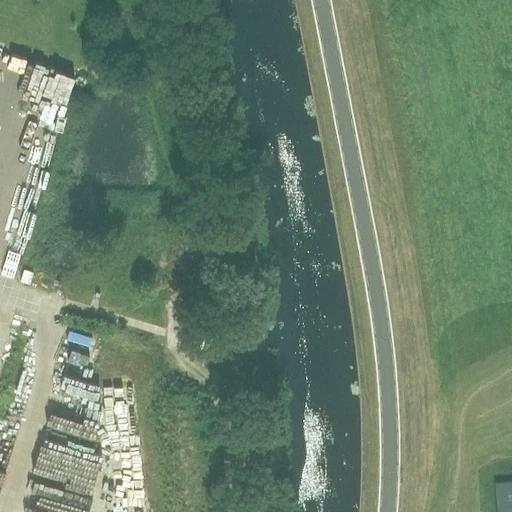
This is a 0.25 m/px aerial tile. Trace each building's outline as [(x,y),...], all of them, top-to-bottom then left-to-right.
[(0,103),(13,107),(16,96),(26,99),(39,53),(10,45),(0,80),(0,103)] [(20,211),(47,218),(50,209),(23,201),(20,211)] [(37,249),(45,228),(26,222),(19,243),(37,249)] [(69,350),(111,358),(116,329),(75,321),(69,350)] [(112,408),(115,390),(69,384),(66,402),(112,408)] [(19,421),(32,424),(36,406),(23,403),(19,421)] [(108,469),(115,435),(94,431),(92,440),(72,436),(70,445),(57,443),(48,489),(54,490),(52,501),(105,511),(118,511),(124,486),(118,485),(121,472),(108,469)] [(511,511),(511,480),(495,482),(496,511),(511,511)] [(0,489),(0,501),(12,498),(9,487),(0,489)]
